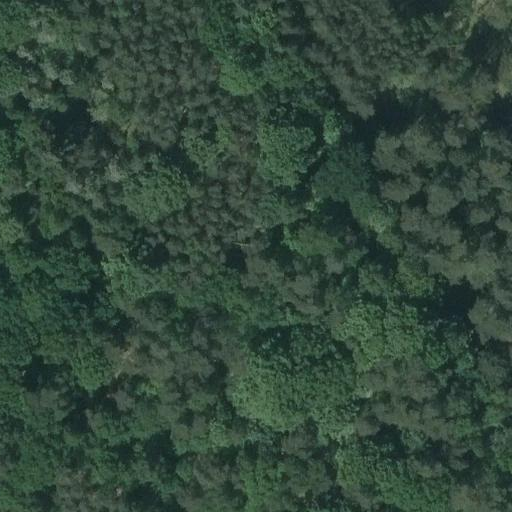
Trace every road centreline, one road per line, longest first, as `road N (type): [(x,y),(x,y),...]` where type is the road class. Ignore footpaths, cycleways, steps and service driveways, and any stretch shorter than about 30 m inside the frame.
road 1 (unknown): [(328,174),(165,294),(61,337),(0,401)]
road 2 (track): [(511,466),(328,174)]
road 3 (unknown): [(328,174),(219,0)]
road 4 (track): [(511,111),(442,0)]
